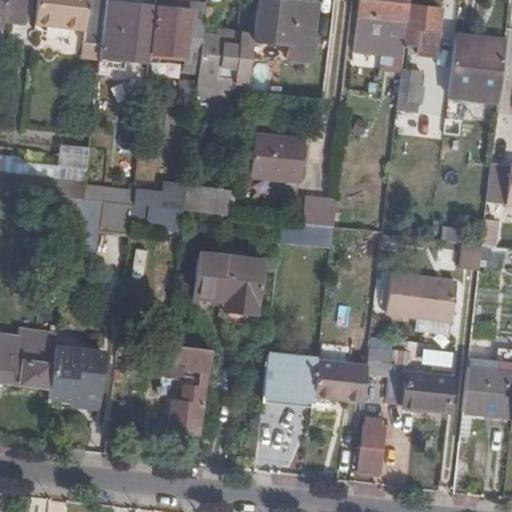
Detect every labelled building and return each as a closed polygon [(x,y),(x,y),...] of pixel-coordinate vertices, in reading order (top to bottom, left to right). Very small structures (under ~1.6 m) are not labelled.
[(5,0),(3,21),(23,23),(25,0),(5,0)] [(39,0),(37,24),(81,29),(80,47),(92,48),(100,49),(106,0),(39,0)] [(316,6),(267,0),(256,0),(253,32),(252,41),(290,45),(289,54),(289,60),(310,62),(316,6)] [(408,0),(357,0),(352,51),(402,56),(403,47),(406,27),(408,0)] [(149,38),(152,8),(121,5),(119,23),(115,23),(114,29),(118,29),(118,35),(149,38)] [(157,31),(152,31),(150,53),(184,58),(183,74),(199,76),(204,34),(207,7),(190,6),(190,14),(158,10),(157,31)] [(409,27),(406,27),(403,47),(415,49),(414,56),(434,58),(436,32),(440,32),(442,11),(410,9),(409,27)] [(223,36),(204,34),(199,76),(199,80),(198,88),(222,90),(222,86),(236,87),(237,74),(249,75),(251,49),(252,41),(253,32),(224,29),(223,36)] [(474,32),(456,31),(455,41),(483,44),(484,39),(474,38),(474,32)] [(483,44),(455,41),(449,90),(498,96),(504,41),(484,39),(483,44)] [(251,49),(289,54),(290,45),(252,41),(251,49)] [(99,64),(100,49),(92,48),(92,63),(99,64)] [(401,72),(396,110),(414,112),(415,103),(421,103),(423,87),(417,86),(418,73),(401,72)] [(179,99),(196,100),(198,88),(199,80),(182,78),(179,99)] [(248,178),(298,182),(302,143),(252,138),(248,178)] [(11,172),(85,181),(89,147),(62,143),(60,166),(12,160),(11,172)] [(0,188),(70,197),(84,198),(84,187),(85,181),(11,172),(12,160),(12,152),(0,151),(0,188)] [(511,162),(491,160),(487,200),(511,202),(511,162)] [(457,165),(442,163),(441,171),(456,173),(457,165)] [(133,193),(84,187),(84,198),(101,201),(132,205),(133,194),(133,193)] [(185,211),(232,216),(235,193),(187,187),(185,200),(185,211)] [(183,211),(185,211),(185,200),(133,194),(132,205),(160,208),(183,211)] [(301,223),(334,227),(337,200),(303,196),(301,223)] [(98,231),(129,235),(130,221),(132,205),(101,201),(98,231)] [(132,205),(130,221),(158,225),(160,208),(132,205)] [(400,218),(399,232),(421,234),(422,220),(400,218)] [(485,220),(482,244),(496,246),(498,222),(485,220)] [(444,238),(463,240),(464,230),(445,228),(444,238)] [(396,250),(397,236),(384,235),(383,248),(396,250)] [(461,263),(480,265),(482,244),(462,242),(461,263)] [(505,268),(505,266),(506,247),(496,246),(482,244),(480,265),(505,268)] [(136,249),(131,275),(141,277),(147,251),(136,249)] [(232,301),(232,312),(258,315),(263,260),(197,253),(193,297),(223,300),(232,301)] [(392,275),(388,311),(414,314),(413,317),(419,317),(452,320),(456,280),(392,275)] [(223,311),(232,312),(232,301),(223,300),(223,311)] [(450,336),(452,320),(419,317),(417,333),(450,336)] [(404,404),(450,409),(454,369),(434,367),(434,373),(409,370),(409,372),(393,370),(395,351),(396,337),(371,335),(368,362),(368,367),(389,369),(387,397),(404,399),(404,404)] [(0,357),(49,363),(52,363),(53,348),(36,347),(36,352),(15,350),(16,338),(0,336),(0,357)] [(202,367),(211,367),(213,347),(167,342),(166,352),(185,354),(185,365),(202,367)] [(52,363),(49,395),(71,397),(71,403),(98,405),(102,351),(54,346),(54,348),(53,348),(52,363)] [(315,397),(315,394),(319,356),(268,350),(264,392),(315,397)] [(410,352),(395,351),(393,370),(409,372),(409,370),(410,352)] [(185,354),(166,352),(163,371),(185,373),(185,365),(185,354)] [(364,399),(368,367),(368,362),(319,356),(315,394),(364,399)] [(49,363),(0,357),(0,379),(47,384),(49,363)] [(186,400),(207,402),(211,367),(202,367),(200,385),(188,384),(186,400)] [(511,416),(511,372),(469,367),(463,410),(475,412),(511,416)] [(263,399),(314,404),(315,397),(264,392),(263,399)] [(170,428),(204,431),(207,402),(186,400),(173,399),(170,428)] [(463,410),(461,440),(472,441),(475,412),(463,410)] [(360,468),(383,471),(388,426),(365,424),(360,468)] [(461,440),(458,472),(472,473),(475,442),(472,441),(461,440)]
